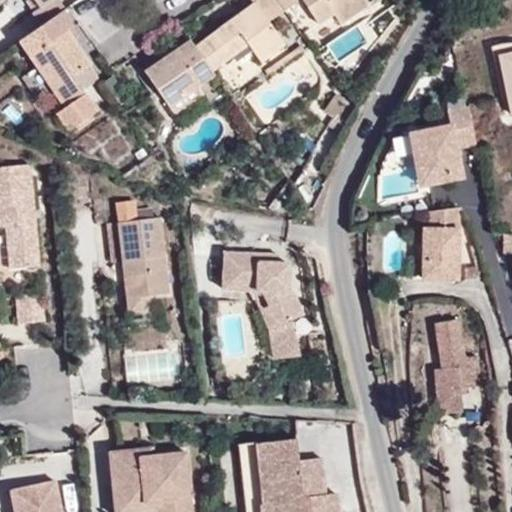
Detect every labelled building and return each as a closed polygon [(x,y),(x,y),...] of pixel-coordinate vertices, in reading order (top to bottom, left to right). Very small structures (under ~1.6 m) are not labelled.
[(37,7),(45,19),(68,4),(65,0),(47,0),(42,4),(37,7)] [(246,17),(260,6),(255,0),(250,0),(239,8),(246,17)] [(289,5),(285,0),(255,0),(260,6),(270,18),(289,5)] [(365,0),(285,0),(289,5),(296,0),(308,0),(320,14),(336,3),(345,15),(365,0)] [(258,59),(286,39),(270,18),(260,6),(246,17),(239,8),(195,39),(215,68),(248,46),(258,59)] [(20,36),(38,63),(47,56),(63,78),(54,85),(66,102),(56,109),(70,127),(74,125),(77,129),(98,114),(95,109),(99,107),(75,73),(92,61),(68,26),(74,22),(63,7),(20,36)] [(366,9),(351,19),(357,27),(371,16),(366,9)] [(219,73),(193,36),(145,69),(172,107),(201,86),(219,73)] [(47,56),(38,63),(54,85),(63,78),(47,56)] [(511,57),(499,60),(511,119),(511,57)] [(179,117),(207,97),(201,86),(172,107),(179,117)] [(462,145),(481,141),(472,104),(452,108),(455,121),(411,131),(423,185),(468,175),(462,145)] [(338,144),(351,121),(332,109),(319,132),(328,138),(338,144)] [(336,147),(338,144),(328,138),(326,141),(336,147)] [(41,261),(29,160),(0,162),(0,225),(6,228),(11,265),(41,261)] [(416,173),(375,174),(375,196),(416,195),(416,173)] [(458,280),(462,204),(427,208),(427,225),(420,225),(422,280),(458,280)] [(168,310),(160,232),(115,237),(123,316),(151,312),(168,310)] [(292,288),(294,261),(285,260),(261,260),(261,251),(227,250),(226,289),(268,290),(275,304),(287,326),(311,313),(299,289),(292,288)] [(285,260),(285,252),(261,251),(261,260),(285,260)] [(482,265),(465,265),(465,278),(482,278),(482,265)] [(47,315),(43,285),(14,289),(17,319),(47,315)] [(287,326),(275,304),(265,309),(277,331),(287,326)] [(153,330),(151,312),(123,316),(126,335),(153,330)] [(487,399),(484,374),(471,375),(467,337),(443,340),(448,384),(442,385),(447,427),(472,424),(470,407),(485,405),(487,399)] [(339,511),(339,507),(333,501),(327,502),(326,489),(322,453),(299,455),(297,433),(259,437),(266,511),(339,511)] [(246,511),(266,511),(259,437),(239,439),(246,511)] [(197,511),(191,451),(156,453),(142,455),(141,447),(108,449),(112,478),(123,477),(126,502),(171,500),(172,511),(197,511)] [(172,511),(171,500),(126,502),(123,477),(112,478),(115,511),(172,511)] [(62,511),(55,479),(7,488),(12,511),(62,511)] [(326,489),(327,502),(333,501),(339,507),(337,488),(326,489)]
